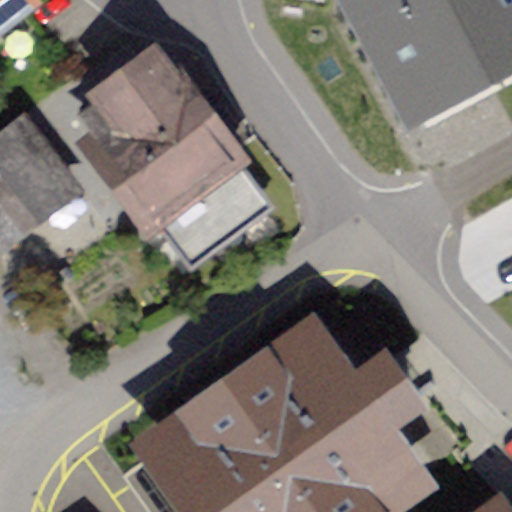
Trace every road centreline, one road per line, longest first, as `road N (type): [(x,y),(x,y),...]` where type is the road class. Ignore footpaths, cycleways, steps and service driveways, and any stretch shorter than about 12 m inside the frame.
road 1 (residential): [(372,231),(0,472)]
road 2 (residential): [(177,18),(372,231)]
road 3 (residential): [(372,231),(511,390)]
